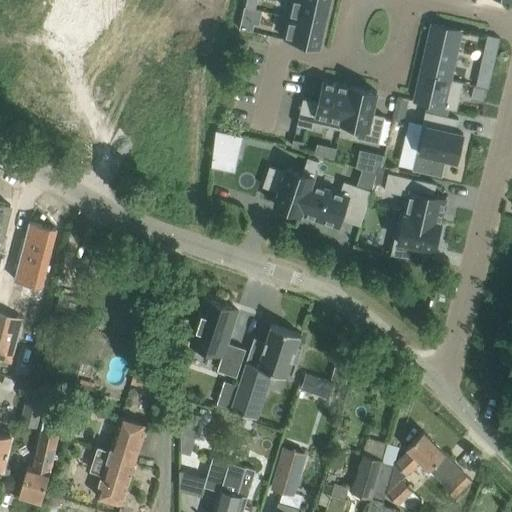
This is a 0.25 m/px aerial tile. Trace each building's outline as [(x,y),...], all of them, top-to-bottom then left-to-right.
[(122,0),(54,0),(38,29),(89,58),(122,0)] [(293,0),(290,16),(325,25),(330,3),(316,0),(293,0)] [(325,25),(290,16),(285,39),(306,44),(320,47),(325,25)] [(239,28),(252,31),(254,21),(242,19),(239,28)] [(433,24),(422,72),(449,78),(460,30),(433,24)] [(422,72),(416,100),(457,109),(463,81),(449,78),(422,72)] [(480,72),(477,86),(487,88),(491,75),(480,72)] [(341,129),(351,85),(350,85),(350,86),(323,80),(318,101),(303,98),(297,125),(313,128),(314,123),(341,129)] [(372,113),(377,91),(351,85),(341,129),(343,122),(359,126),(356,137),(379,142),(385,116),(372,113)] [(482,99),(485,89),(474,87),(472,97),(482,99)] [(395,108),(392,119),(403,122),(406,111),(395,108)] [(416,150),(412,168),(442,175),(446,157),(457,160),(463,133),(455,131),(458,118),(425,110),(416,150)] [(216,130),(214,148),(238,153),(242,136),(242,135),(216,130)] [(301,212),(311,182),(319,160),(308,157),(303,172),(288,166),(286,171),(270,166),(263,186),(279,191),(275,204),(301,213),(301,212)] [(409,195),(405,213),(440,222),(446,197),(434,194),(436,183),(388,172),(388,173),(384,189),(409,195)] [(311,182),(301,212),(339,225),(341,218),(360,225),(372,190),(344,180),(340,192),(311,182)] [(0,235),(2,236),(10,204),(0,201),(0,235)] [(405,214),(400,213),(391,254),(424,258),(427,247),(435,249),(441,222),(440,222),(405,214)] [(29,222),(14,281),(41,288),(56,230),(29,222)] [(84,296),(81,312),(92,314),(95,299),(84,296)] [(238,309),(206,299),(191,344),(223,354),(218,369),(237,376),(246,348),(227,342),(238,309)] [(24,317),(0,310),(0,359),(12,362),(24,317)] [(301,335),(302,334),(271,324),(271,325),(258,364),(246,360),(230,408),(257,417),(273,370),(273,371),(273,370),(285,374),(285,375),(288,376),(288,374),(287,374),(291,362),(296,363),(297,363),(302,349),(296,347),(300,335),(301,335)] [(337,362),(332,380),(347,384),(352,366),(337,362)] [(307,372),(302,387),(316,391),(320,376),(307,372)] [(30,387),(20,421),(37,425),(46,391),(30,387)] [(25,476),(19,495),(41,501),(47,482),(64,414),(52,412),(47,410),(43,426),(33,465),(29,463),(25,476)] [(99,446),(97,450),(91,469),(102,473),(96,494),(122,502),(147,424),(120,416),(110,449),(99,446)] [(0,469),(3,470),(8,450),(14,430),(10,429),(9,434),(0,431),(0,469)] [(365,453),(354,492),(372,497),(374,498),(386,459),(390,443),(392,436),(372,430),(365,453)] [(402,478),(407,474),(421,460),(429,469),(445,453),(423,431),(407,447),(410,449),(396,463),(388,492),(399,503),(413,490),(402,478)] [(186,479),(220,490),(213,511),(237,511),(239,508),(243,510),(249,491),(255,469),(215,456),(219,446),(198,439),(186,479)] [(273,486),(295,492),(308,450),(299,448),(299,445),(286,441),(273,486)] [(448,484),(445,487),(454,496),(457,494),(466,485),(471,479),(469,477),(462,470),(448,484)] [(333,488),(326,509),(325,511),(342,511),(346,498),(347,493),(333,488)] [(367,511),(395,511),(396,510),(397,507),(384,504),(385,501),(373,498),(372,497),(367,511)] [(275,511),(295,511),(297,506),(279,500),(275,511)]
